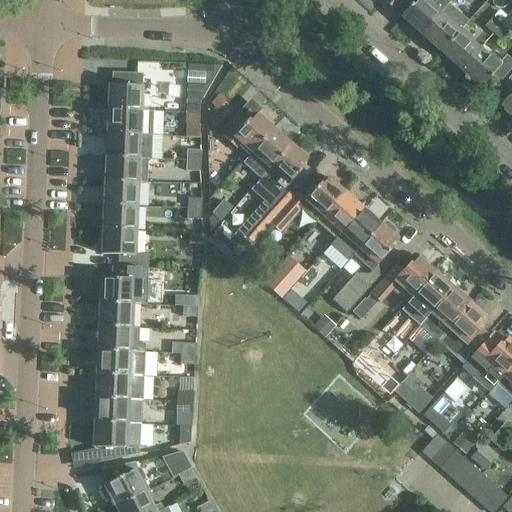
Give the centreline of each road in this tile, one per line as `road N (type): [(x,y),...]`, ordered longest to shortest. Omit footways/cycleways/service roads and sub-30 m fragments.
road 1 (secondary): [(43,26),(22,511)]
road 2 (residential): [(221,30),(511,297)]
road 3 (residential): [(511,167),(327,0)]
road 4 (residential): [(221,30),(43,26)]
